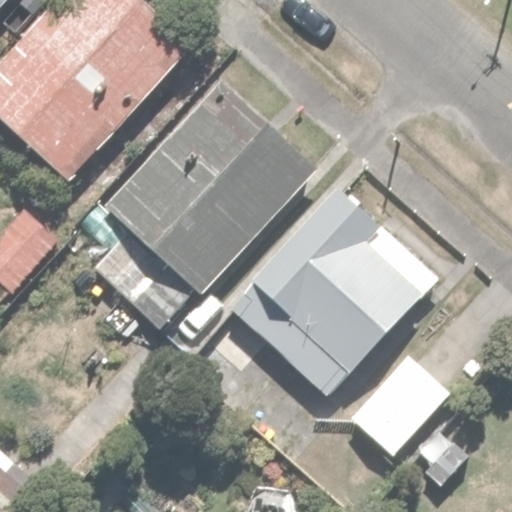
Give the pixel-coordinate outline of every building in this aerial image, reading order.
[(0,98),(75,168),(195,40),(152,0),(55,0),(0,59),(0,98)] [(208,286),(324,165),(230,76),(114,197),(208,286)] [(334,394),(442,275),(339,182),(230,301),(334,394)] [(0,303),(61,237),(25,204),(0,231),(0,303)] [(346,412),(400,457),(457,389),(404,344),(346,412)]
